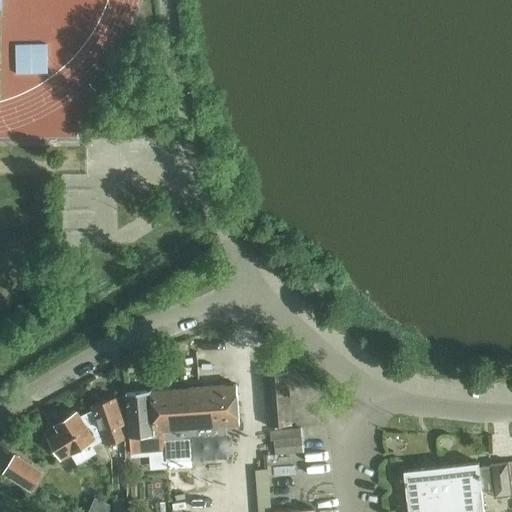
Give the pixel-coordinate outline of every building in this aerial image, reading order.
[(263,374),(267,426),(291,424),(286,372),(263,374)] [(127,392),(132,452),(165,449),(164,429),(239,423),(236,384),(127,392)] [(94,410),(104,437),(106,442),(124,436),(120,424),(124,423),(115,396),(92,404),(94,410)] [(104,437),(94,410),(82,415),(79,411),(54,425),(60,432),(50,437),(62,458),(89,441),(92,444),(104,437)] [(276,453),(303,450),(301,426),(270,429),(271,439),(274,438),(276,453)] [(173,451),(175,467),(195,466),(193,449),(173,451)] [(3,472),(31,490),(43,471),(15,453),(3,472)] [(493,497),(511,495),(507,461),(490,463),(490,466),(479,467),(478,462),(404,470),(408,511),(483,511),(481,490),(492,489),(493,497)] [(113,498),(114,511),(125,511),(124,497),(113,498)]
